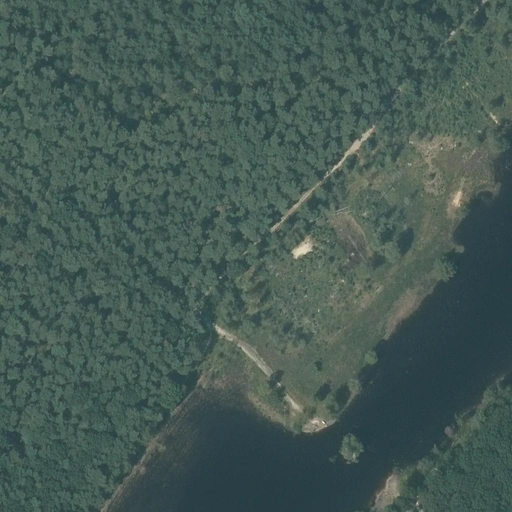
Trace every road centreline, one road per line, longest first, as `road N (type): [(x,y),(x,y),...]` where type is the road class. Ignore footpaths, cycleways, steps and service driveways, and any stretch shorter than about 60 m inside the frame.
road 1 (track): [(219,332),(0,147)]
road 2 (track): [(407,511),(511,394)]
